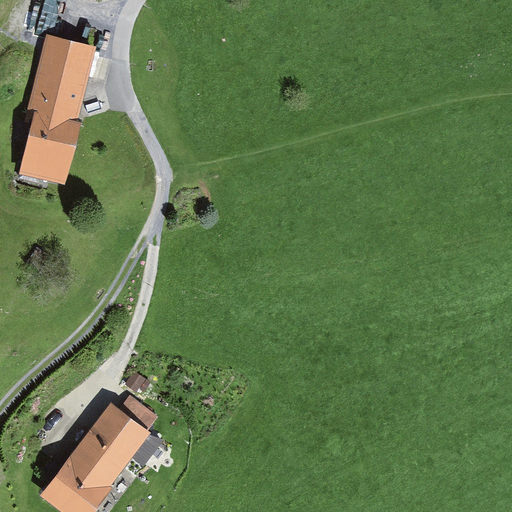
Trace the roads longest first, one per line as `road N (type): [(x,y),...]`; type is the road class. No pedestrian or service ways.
road 1 (track): [(511,92),(163,169)]
road 2 (track): [(163,169),(158,223),(78,343),(0,418)]
road 3 (track): [(158,223),(153,283),(127,356),(67,434)]
road 4 (track): [(131,11),(122,36),(125,93),(163,169)]
